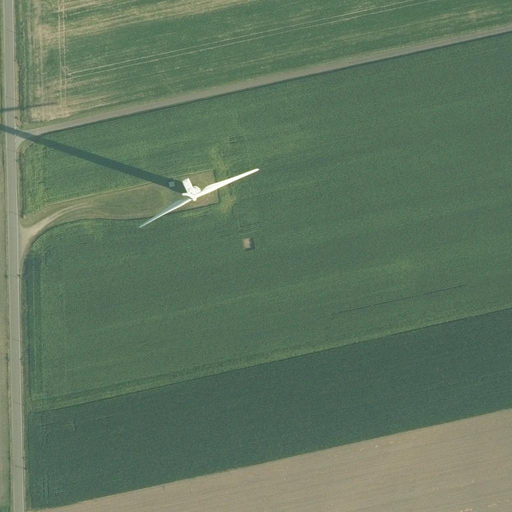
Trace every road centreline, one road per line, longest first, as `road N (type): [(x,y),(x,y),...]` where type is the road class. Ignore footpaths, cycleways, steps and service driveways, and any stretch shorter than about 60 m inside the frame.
road 1 (unclassified): [(10,137),(511,25)]
road 2 (tertiary): [(18,511),(10,137)]
road 3 (tertiary): [(10,137),(7,0)]
